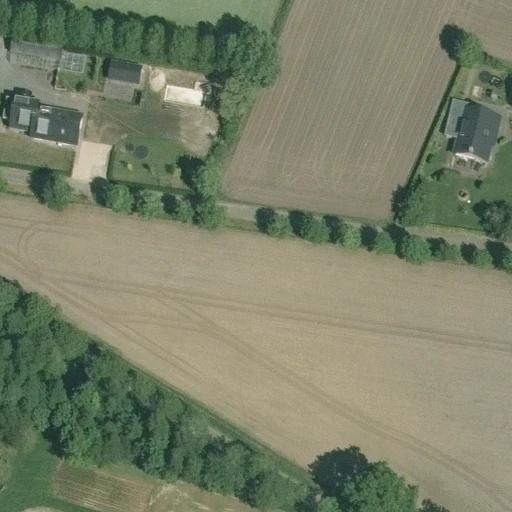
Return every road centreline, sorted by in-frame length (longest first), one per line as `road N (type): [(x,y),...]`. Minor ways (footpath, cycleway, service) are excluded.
road 1 (unclassified): [(388,237),(0,175)]
road 2 (unclassified): [(330,511),(0,305)]
